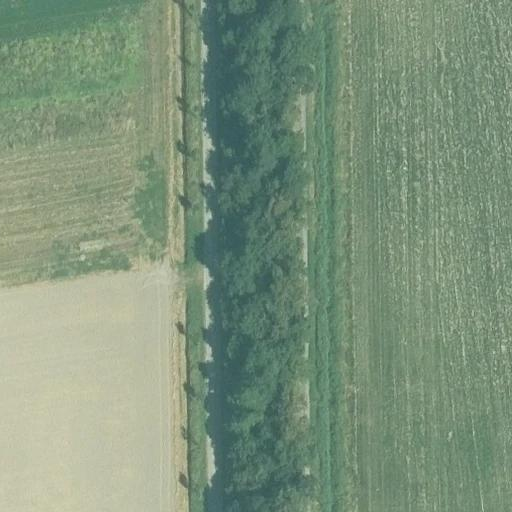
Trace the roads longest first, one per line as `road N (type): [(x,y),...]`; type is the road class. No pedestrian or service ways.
road 1 (unclassified): [(217,511),(208,0)]
road 2 (track): [(308,511),(302,0)]
